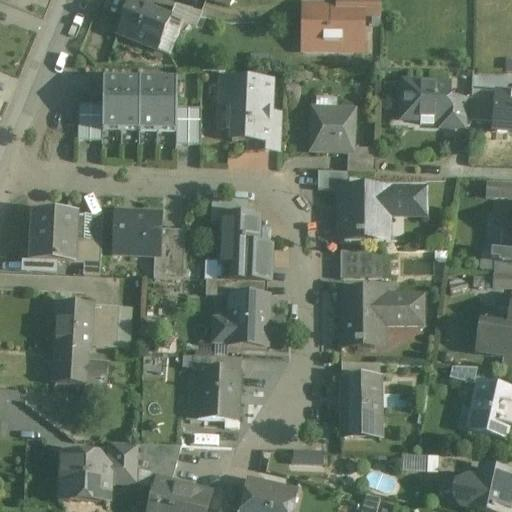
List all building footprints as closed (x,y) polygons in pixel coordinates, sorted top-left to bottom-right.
[(340,0),(341,8),(324,7),(323,15),(306,15),(306,46),(323,46),(323,54),(342,54),(342,47),(360,47),(360,18),(381,19),(380,0),(340,0)] [(170,20),(131,4),(132,3),(131,3),(116,37),(117,38),(118,37),(156,53),(156,54),(157,54),(171,20),(170,19),(170,20)] [(171,20),(157,54),(169,59),(184,21),(199,25),(202,16),(175,9),(171,20)] [(268,58),(251,58),(250,71),(268,70),(268,58)] [(122,82),(103,82),(102,134),(121,134),(122,82)] [(140,83),(122,82),(121,134),(139,135),(140,83)] [(158,83),(140,83),(139,135),(157,135),(158,83)] [(177,83),(158,83),(157,135),(176,135),(177,111),(177,83)] [(271,86),(222,84),(221,109),(232,109),(231,144),(251,145),(251,138),(257,139),(261,139),(261,132),(269,132),(270,118),(271,86)] [(451,89),(404,87),(403,109),(403,114),(420,114),(420,128),(433,128),(434,120),(438,125),(439,125),(443,121),(449,121),(450,102),(451,89)] [(495,96),(471,94),(471,103),(470,126),(492,128),(495,96)] [(511,97),(495,96),(492,128),(492,134),(511,135),(511,97)] [(471,103),(450,102),(449,121),(452,121),(452,130),(470,131),(470,126),(471,103)] [(91,108),(79,107),(78,143),(90,144),(91,108)] [(102,108),(91,108),(90,144),(102,144),(102,108)] [(188,111),(177,111),(176,135),(176,147),(188,147),(188,111)] [(200,112),(188,111),(188,147),(200,148),(200,112)] [(354,114),(313,112),(311,154),(348,156),(352,156),(352,152),(354,114)] [(280,118),(270,118),(269,132),(261,132),(261,139),(257,139),(257,153),(279,154),(279,152),(281,152),(282,120),(280,120),(280,118)] [(375,153),(352,152),(352,156),(348,156),(347,176),(348,176),(374,177),(375,153)] [(347,176),(318,175),(318,193),(340,193),(340,192),(346,192),(349,192),(348,176),(347,176)] [(511,188),(487,187),(486,200),(511,201),(511,188)] [(349,192),(346,192),(340,192),(340,193),(340,237),(378,237),(378,217),(403,216),(404,218),(425,218),(424,193),(387,193),(387,191),(349,192)] [(248,204),(211,202),(211,226),(223,226),(223,223),(243,224),(244,218),(248,218),(248,204)] [(76,219),(33,217),(31,265),(74,266),(75,243),(76,219)] [(160,220),(114,218),(112,257),(158,259),(160,220)] [(243,224),(223,223),(223,226),(220,285),(230,285),(265,286),(267,287),(269,286),(269,284),(267,284),(267,273),(269,273),(270,249),(257,248),(258,225),(243,224)] [(185,235),(167,234),(165,282),(183,283),(185,235)] [(101,244),(75,243),(74,266),(84,267),(84,279),(99,279),(101,244)] [(381,255),(340,255),(340,282),(381,282),(381,255)] [(511,265),(493,264),(494,278),(511,278),(511,266),(511,267),(511,265)] [(511,278),(494,278),(493,291),(511,291),(511,278)] [(265,286),(230,285),(228,324),(214,324),(213,346),(226,346),(226,349),(265,350),(268,298),(266,299),(267,287),(265,286)] [(384,294),(341,294),(341,346),(381,346),(381,323),(405,323),(405,324),(423,324),(423,300),(384,300),(384,294)] [(120,311),(60,308),(57,354),(89,355),(89,351),(117,352),(120,311)] [(508,332),(481,328),(478,354),(511,359),(511,338),(507,338),(508,332)] [(89,355),(57,354),(55,387),(86,388),(87,388),(87,383),(108,384),(109,365),(89,364),(89,355)] [(218,361),(193,360),(192,372),(199,372),(217,373),(218,361)] [(379,367),(341,366),(341,380),(379,380),(379,367)] [(477,371),(452,370),(449,382),(474,387),(477,371)] [(240,374),(218,373),(217,373),(204,373),(199,372),(197,422),(238,424),(240,374)] [(341,380),(340,380),(340,396),(343,396),(343,411),(340,411),(340,442),(380,442),(379,380),(341,380)] [(108,384),(87,383),(87,388),(86,388),(85,396),(107,397),(108,384)] [(511,405),(511,394),(479,387),(469,433),(504,441),(511,405)] [(139,448),(110,446),(109,469),(110,469),(110,476),(138,477),(138,473),(139,448)] [(181,450),(139,448),(138,473),(150,476),(148,494),(154,495),(157,483),(171,486),(181,450)] [(290,453),(290,469),(323,469),(323,453),(290,453)] [(98,459),(62,457),(60,500),(105,502),(109,498),(110,476),(110,469),(109,469),(107,469),(98,459)] [(471,462),(438,461),(438,475),(470,477),(471,462)] [(511,478),(481,472),(478,485),(466,483),(456,489),(454,500),(460,510),(471,511),(511,511),(511,509),(511,478)] [(171,486),(157,483),(154,495),(149,511),(206,511),(211,496),(171,486)] [(240,511),(291,511),(295,497),(247,486),(240,511)]
